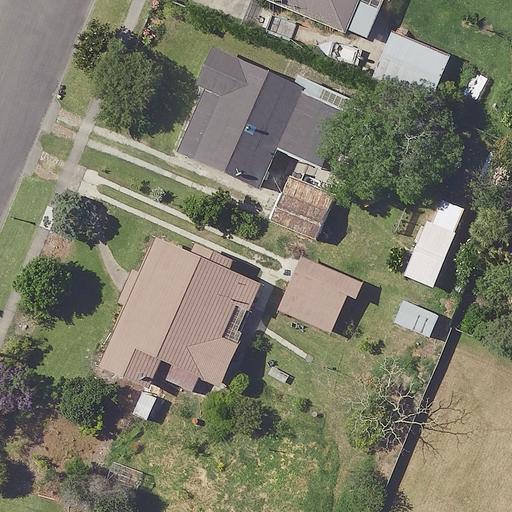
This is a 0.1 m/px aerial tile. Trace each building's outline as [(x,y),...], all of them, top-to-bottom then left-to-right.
[(366,0),(256,0),(256,2),(351,40),(366,0)] [(458,64),(397,39),(377,86),(438,111),(458,64)] [(337,113),(219,62),(203,98),(210,101),(184,161),(265,196),(284,153),(314,166),(337,113)] [(285,187),(270,227),(322,246),(336,206),(285,187)] [(445,250),(414,239),(401,275),(432,286),(445,250)] [(256,277),(162,242),(148,279),(141,276),(127,313),(133,315),(109,378),(156,396),(164,376),(197,389),(203,372),(218,378),(256,277)] [(351,279),(299,257),(277,307),(330,329),(351,279)] [(439,312),(401,296),(392,319),(429,335),(439,312)]
